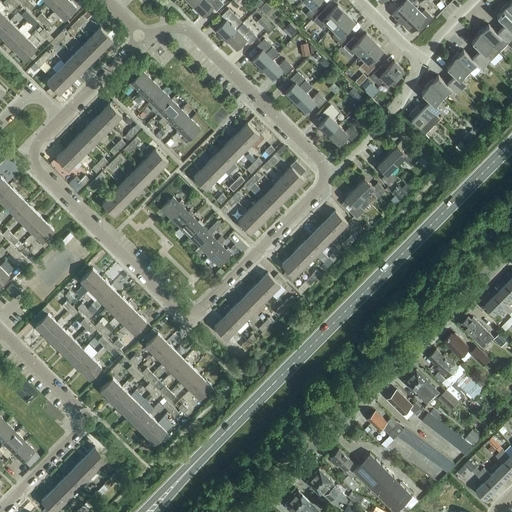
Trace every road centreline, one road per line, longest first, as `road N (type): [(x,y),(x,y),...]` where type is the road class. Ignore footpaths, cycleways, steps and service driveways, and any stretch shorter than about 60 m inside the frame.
road 1 (residential): [(62,118),(37,142),(37,170),(182,311),(202,307),(324,176)]
road 2 (primary): [(222,435),(511,144)]
road 3 (residential): [(511,250),(252,511)]
road 4 (residential): [(324,176),(320,161),(190,34),(141,37)]
road 5 (residential): [(0,511),(81,423),(75,405),(0,329)]
